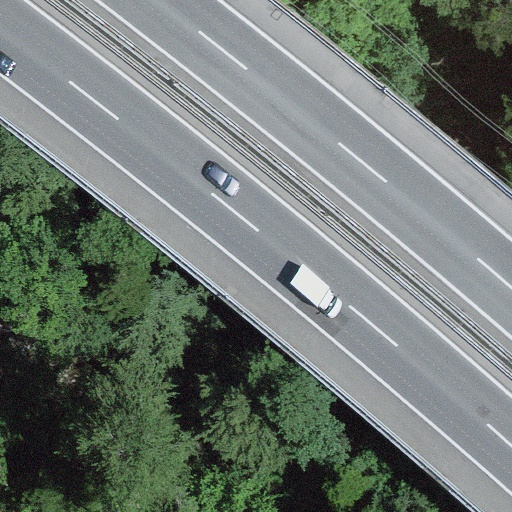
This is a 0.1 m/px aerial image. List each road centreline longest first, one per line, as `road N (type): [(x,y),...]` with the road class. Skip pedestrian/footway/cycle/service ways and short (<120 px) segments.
road 1 (motorway): [(0,31),(511,449)]
road 2 (motorway): [(511,284),(160,0)]
